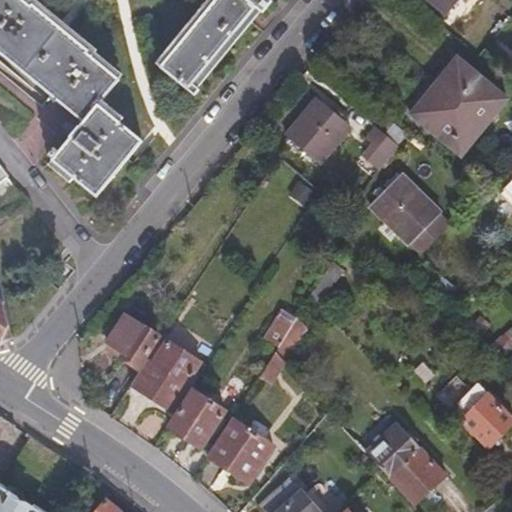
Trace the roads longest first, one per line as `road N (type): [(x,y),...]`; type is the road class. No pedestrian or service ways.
road 1 (residential): [(330,0),(12,386)]
road 2 (tertiary): [(12,386),(187,511)]
